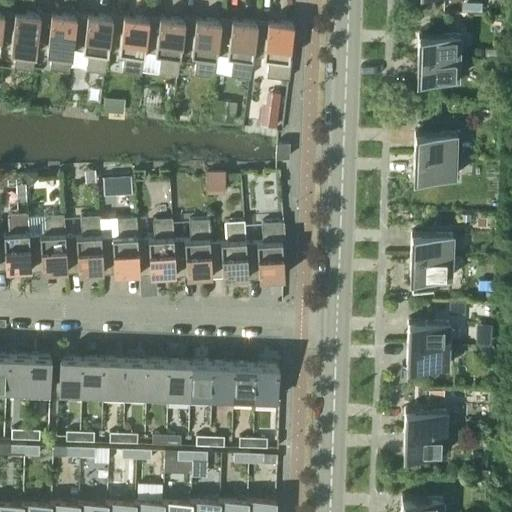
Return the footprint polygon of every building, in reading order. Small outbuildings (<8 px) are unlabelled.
[(473,1),(473,11),(481,11),(481,1),(473,1)] [(35,45),(39,12),(3,7),(2,11),(0,32),(0,44),(16,46),(13,65),(31,67),(31,68),(32,68),(35,45)] [(70,46),(75,14),(39,9),(39,12),(35,45),(52,47),(50,66),(67,68),(67,69),(68,69),(72,47),(70,46)] [(106,48),(111,15),(75,10),(75,14),(70,46),(72,47),(88,49),(86,68),(103,70),(105,70),(108,48),(106,48)] [(143,49),(147,16),(111,11),(111,15),(106,48),(108,48),(124,50),(122,69),(140,71),(140,72),(141,72),(144,49),(143,49)] [(179,51),(183,18),(148,13),(147,16),(143,49),(144,49),(161,52),(158,70),(176,73),(177,73),(180,51),(179,51)] [(184,14),(183,18),(179,51),(180,51),(197,53),(194,72),(212,74),(213,74),(216,52),(215,52),(219,19),(184,14)] [(251,53),(256,20),(220,15),(219,19),(215,52),(216,52),(233,54),(230,73),(248,75),(248,76),(249,76),(252,53),(251,53)] [(256,17),(256,20),(251,53),(252,53),(269,56),(267,74),(284,77),(289,78),(291,56),(290,56),(290,57),(288,57),(293,22),(256,17)] [(459,32),(436,31),(418,31),(417,53),(458,55),(459,32)] [(458,55),(417,53),(417,76),(457,77),(458,55)] [(211,118),(217,119),(220,99),(214,99),(211,118)] [(277,108),(263,106),(260,125),(275,127),(277,108)] [(456,130),(433,129),(415,129),(414,151),(455,153),(456,130)] [(276,152),(277,152),(288,152),(288,140),(276,140),(276,152)] [(454,175),(455,153),(414,151),(413,173),(454,175)] [(206,169),(206,186),(224,186),(224,169),(206,169)] [(9,230),(0,230),(0,267),(29,265),(27,232),(29,232),(27,213),(27,210),(26,210),(8,211),(9,230)] [(62,211),(27,213),(29,232),(27,232),(29,265),(30,269),(66,266),(64,234),(65,234),(63,211),(62,211)] [(82,233),(65,234),(64,234),(66,266),(66,270),(102,268),(100,235),(101,235),(99,212),(98,212),(98,213),(80,214),(82,233)] [(118,234),(101,235),(100,235),(102,268),(102,271),(138,269),(136,236),(137,236),(136,214),(134,214),(117,215),(118,234)] [(154,235),(137,236),(136,236),(138,269),(138,273),(174,270),(172,238),(173,237),(172,215),(171,215),(153,216),(154,235)] [(190,236),(173,237),(172,238),(174,270),(174,274),(210,272),(208,239),(209,239),(208,216),(207,216),(189,218),(190,236)] [(226,238),(209,239),(208,239),(210,272),(210,275),(246,273),(244,240),(245,240),(244,218),(243,218),(225,219),(226,238)] [(262,239),(245,240),(244,240),(246,273),(247,277),(284,274),(282,239),(283,239),(283,240),(285,240),(283,219),(279,219),(261,220),(262,239)] [(452,231),(430,230),(411,230),(410,252),(451,254),(452,231)] [(451,254),(410,252),(409,275),(450,276),(451,254)] [(450,302),(450,313),(463,313),(463,302),(450,302)] [(449,319),(427,318),(408,318),(407,340),(448,341),(449,319)] [(447,364),(448,341),(407,340),(406,362),(447,364)] [(27,389),(28,351),(6,351),(5,388),(27,389)] [(50,389),(50,352),(28,351),(27,389),(50,389)] [(81,391),(82,353),(59,352),(58,390),(81,391)] [(103,391),(104,354),(82,353),(81,391),(103,391)] [(124,392),(125,355),(104,354),(103,391),(124,392)] [(145,393),(147,356),(125,355),(124,392),(145,393)] [(167,394),(169,356),(147,356),(145,393),(167,394)] [(189,394),(190,357),(169,356),(167,394),(189,394)] [(211,395),(212,358),(190,357),(189,394),(211,395)] [(233,396),(234,359),(212,358),(211,395),(233,396)] [(254,397),(256,359),(234,359),(233,396),(254,397)] [(277,398),(278,370),(278,360),(256,359),(254,397),(277,398)] [(435,405),(435,397),(443,397),(443,389),(428,389),(428,405),(435,405)] [(404,428),(445,429),(445,407),(404,406),(404,428)] [(25,436),(25,427),(11,426),(11,436),(25,436)] [(25,436),(39,437),(39,427),(25,427),(25,436)] [(79,438),(80,429),(66,428),(65,438),(79,438)] [(444,452),(445,429),(404,428),(403,450),(444,452)] [(79,438),(94,439),(94,429),(80,429),(79,438)] [(123,440),(123,430),(109,430),(109,439),(123,440)] [(123,440),(137,440),(137,431),(123,430),(123,440)] [(166,442),(166,432),(152,431),(152,441),(166,442)] [(166,442),(180,442),(180,432),(166,432),(166,442)] [(210,443),(210,433),(196,433),(195,443),(210,443)] [(210,443),(224,444),(224,434),(210,433),(210,443)] [(252,445),(253,435),(239,434),(238,444),(252,445)] [(252,445),(267,445),(267,435),(253,435),(252,445)] [(0,450),(10,451),(10,441),(0,441),(0,450)] [(39,452),(39,443),(25,442),(24,452),(39,452)] [(65,453),(66,443),(51,443),(51,453),(65,453)] [(80,454),(81,444),(66,443),(65,453),(80,454)] [(95,454),(95,445),(81,444),(80,454),(95,454)] [(136,456),(137,446),(122,446),(122,455),(136,456)] [(151,456),(151,447),(137,446),(136,456),(151,456)] [(178,448),(163,447),(163,457),(177,457),(178,448)] [(192,458),(192,448),(178,448),(177,457),(192,458)] [(207,458),(207,449),(192,448),(192,458),(207,458)] [(248,460),(249,450),(234,450),(233,459),(248,460)] [(263,460),(263,451),(249,450),(248,460),(263,460)] [(263,460),(276,461),(277,451),(263,451),(263,460)] [(487,478),(488,470),(472,469),(471,477),(487,478)] [(400,511),(441,511),(442,495),(401,493),(400,511)] [(246,511),(247,495),(236,494),(236,496),(219,495),(218,511),(246,511)] [(264,495),(247,495),(246,511),(275,511),(276,494),(264,494),(264,495)] [(162,511),(163,496),(152,495),(152,497),(134,496),(133,511),(162,511)] [(190,511),(191,495),(180,495),(180,496),(163,496),(162,511),(190,511)] [(208,496),(191,495),(190,511),(218,511),(219,495),(208,495),(208,496)] [(105,511),(106,497),(96,496),(96,498),(78,497),(77,511),(105,511)] [(133,511),(134,496),(124,496),(124,497),(106,497),(105,511),(133,511)] [(49,511),(50,498),(40,497),(40,499),(22,498),(21,511),(49,511)] [(68,498),(50,498),(49,511),(77,511),(78,497),(68,497),(68,498)] [(21,511),(22,498),(11,498),(11,499),(0,498),(0,511),(21,511)]
